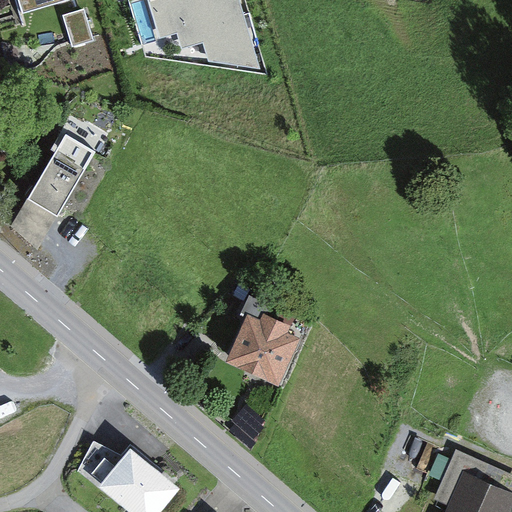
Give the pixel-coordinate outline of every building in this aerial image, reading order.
[(71,0),(18,0),(22,14),(71,0)] [(147,0),(160,39),(177,34),(182,49),(203,43),(209,62),(260,69),(239,0),(147,0)] [(84,9),(62,16),(72,48),(94,41),(84,9)] [(57,217),(96,153),(66,135),(27,199),(57,217)] [(57,217),(27,199),(10,228),(37,250),(57,217)] [(251,315),(228,364),(279,389),(303,340),(251,315)] [(165,511),(183,491),(133,448),(103,483),(136,511),(165,511)] [(510,511),(511,509),(511,488),(469,470),(451,511),(510,511)]
